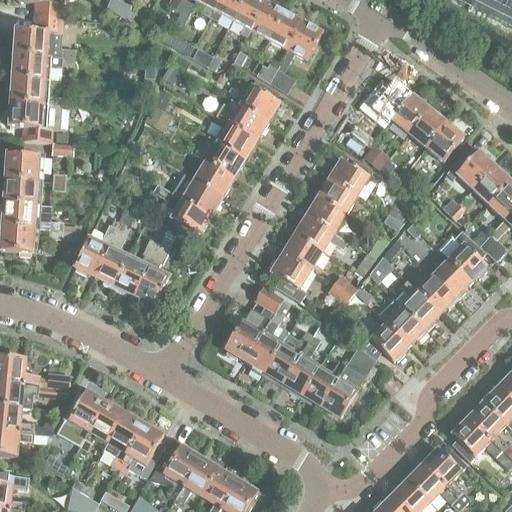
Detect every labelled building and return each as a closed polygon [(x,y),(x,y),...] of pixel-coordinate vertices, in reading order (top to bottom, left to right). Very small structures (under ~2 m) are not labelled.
[(37,4),(36,19),(65,21),(66,6),(63,6),(63,0),(20,0),(20,3),(37,4)] [(172,0),(169,10),(182,16),(187,3),(181,0),(180,0),(172,0)] [(203,17),(211,21),(222,0),(196,0),(197,1),(196,3),(208,9),(203,17)] [(223,17),(234,23),(246,0),(222,0),(211,21),(219,25),(223,17)] [(248,41),(252,33),(268,4),(261,0),(246,0),(234,23),(245,29),(241,37),(248,41)] [(511,0),(458,0),(462,2),(511,26),(511,0)] [(108,11),(125,22),(131,9),(112,1),(108,11)] [(187,3),(182,16),(176,28),(183,32),(196,7),(187,3)] [(252,33),(271,43),(287,14),(268,4),(252,33)] [(131,9),(125,22),(126,22),(132,25),(139,9),(132,6),(131,9)] [(271,43),(289,53),(305,24),(287,14),(271,43)] [(18,32),(16,57),(76,61),(76,53),(62,52),(65,21),(36,19),(35,33),(18,32)] [(280,69),(270,88),(288,98),(296,84),(285,77),(296,57),(308,63),(324,34),(305,24),(289,53),(290,53),(281,69),(280,69)] [(148,28),(145,34),(152,38),(155,32),(148,28)] [(162,44),(168,48),(173,38),(168,35),(162,44)] [(173,38),(168,48),(189,60),(195,50),(173,38)] [(193,62),(208,71),(213,60),(199,52),(193,62)] [(235,66),(242,70),(248,59),(240,55),(235,66)] [(16,57),(14,80),(51,83),(51,70),(62,71),(62,69),(75,70),(76,61),(16,57)] [(178,58),(172,68),(182,74),(186,76),(191,66),(178,58)] [(213,60),(208,71),(215,75),(222,63),(215,59),(214,61),(213,60)] [(257,80),(270,88),(280,69),(272,65),(268,71),(263,69),(257,80)] [(164,82),(174,88),(182,74),(172,68),(164,82)] [(145,69),(145,82),(155,82),(155,69),(145,69)] [(14,80),(13,104),(73,109),(73,102),(58,101),(58,99),(49,98),(51,83),(14,80)] [(382,82),(359,111),(384,132),(392,123),(413,97),(407,92),(409,89),(400,82),(398,84),(396,83),(395,82),(390,88),(382,82)] [(256,83),(253,89),(276,103),(280,97),(256,83)] [(252,89),(240,108),(270,126),(282,107),(252,89)] [(154,109),(163,114),(172,98),(163,93),(154,109)] [(392,123),(409,137),(430,110),(413,97),(392,123)] [(217,120),(229,127),(259,145),(270,126),(240,108),(232,103),(228,110),(224,108),(217,120)] [(73,109),(13,104),(11,129),(25,130),(25,143),(53,145),(54,131),(47,130),(49,108),(59,109),(59,118),(92,120),(92,111),(73,109)] [(409,137),(427,151),(447,124),(430,110),(409,137)] [(164,135),(172,121),(155,111),(147,126),(164,135)] [(447,124),(427,151),(445,165),(466,139),(447,124)] [(229,127),(217,146),(247,164),(259,145),(229,127)] [(57,138),(56,146),(68,147),(68,139),(57,138)] [(197,160),(205,165),(206,164),(236,183),(247,164),(217,146),(209,141),(197,160)] [(356,157),(363,162),(372,150),(366,144),(356,157)] [(54,158),(74,159),(75,148),(68,147),(56,146),(55,146),(54,158)] [(374,148),(364,162),(380,174),(390,161),(374,148)] [(381,175),(384,177),(388,180),(406,157),(399,152),(381,175)] [(457,176),(474,192),(496,168),(481,153),(476,159),(469,152),(447,175),(453,181),(457,176)] [(9,158),(7,182),(43,185),(45,160),(9,158)] [(341,162),(329,182),(358,199),(373,175),(354,163),(351,168),(341,162)] [(206,164),(205,165),(194,183),(224,201),(236,183),(206,164)] [(474,192),(489,207),(511,183),(496,168),(474,192)] [(399,186),(408,192),(418,180),(410,174),(399,186)] [(54,178),(54,185),(67,186),(67,185),(71,185),(71,181),(67,181),(68,179),(54,178)] [(163,181),(159,188),(212,220),(224,201),(194,183),(187,195),(163,181)] [(7,182),(5,206),(41,209),(43,185),(7,182)] [(329,182),(318,200),(347,218),(358,199),(329,182)] [(489,207),(505,222),(511,215),(511,182),(511,183),(489,207)] [(67,186),(54,185),(53,195),(75,197),(76,188),(67,187),(67,186)] [(212,220),(159,188),(158,188),(153,196),(168,205),(178,210),(166,230),(189,244),(194,235),(201,240),(212,220)] [(318,200),(306,219),(335,237),(347,218),(318,200)] [(443,213),(449,218),(458,207),(453,202),(443,213)] [(5,206),(3,230),(39,232),(41,209),(5,206)] [(458,207),(449,218),(456,225),(466,215),(458,207)] [(394,210),(389,218),(403,226),(407,219),(394,210)] [(89,277),(96,280),(118,233),(121,226),(128,213),(125,211),(119,225),(115,223),(112,230),(110,229),(102,247),(90,241),(76,271),(79,272),(78,274),(88,279),(89,277)] [(128,213),(121,226),(131,231),(137,217),(130,213),(129,213),(128,213)] [(481,249),(497,264),(508,253),(498,243),(511,228),(511,215),(505,222),(506,222),(491,237),(492,237),(490,240),(489,239),(481,249)] [(403,226),(389,218),(385,226),(399,235),(404,227),(403,226)] [(306,219),(295,238),(324,255),(330,245),(344,253),(349,245),(335,237),(306,219)] [(154,234),(158,226),(149,221),(145,229),(154,234)] [(419,222),(413,228),(421,237),(427,231),(419,222)] [(51,226),(51,233),(63,234),(63,227),(51,226)] [(421,237),(413,228),(408,234),(416,242),(421,237)] [(39,232),(3,230),(2,254),(20,256),(20,258),(31,259),(31,257),(38,257),(39,232)] [(83,235),(63,234),(51,233),(50,241),(69,243),(67,255),(78,257),(83,245),(82,245),(82,244),(83,235)] [(103,286),(114,291),(129,260),(120,256),(128,238),(118,233),(96,280),(104,284),(103,286)] [(480,250),(481,249),(489,239),(483,234),(473,244),(480,250)] [(463,249),(449,263),(472,287),(478,280),(480,282),(487,274),(486,273),(488,270),(481,263),(486,258),(463,235),(456,242),(463,249)] [(366,256),(367,256),(377,262),(390,246),(378,237),(366,256)] [(295,238),(283,257),(312,274),(324,255),(295,238)] [(127,295),(135,299),(160,246),(151,242),(143,257),(146,259),(142,266),(129,260),(114,291),(126,297),(127,295)] [(397,244),(383,261),(391,268),(404,252),(397,244)] [(160,246),(135,299),(144,303),(143,305),(154,310),(155,308),(156,309),(163,294),(166,295),(170,289),(172,283),(169,282),(170,279),(158,273),(161,266),(163,267),(171,251),(160,246)] [(367,256),(355,276),(363,281),(377,262),(367,256)] [(312,274),(283,257),(272,276),(282,282),(276,291),(301,306),(307,296),(301,292),(312,274)] [(391,268),(383,261),(370,279),(379,287),(387,279),(384,277),(392,269),(391,268)] [(449,263),(433,279),(458,304),(466,295),(465,294),(472,287),(449,263)] [(342,279),(335,288),(352,301),(356,296),(359,293),(342,279)] [(433,279),(418,294),(418,295),(441,318),(448,311),(449,312),(458,304),(433,279)] [(411,302),(403,310),(402,310),(427,335),(436,326),(434,325),(441,318),(418,295),(418,294),(408,285),(401,292),(411,302)] [(352,301),(335,288),(329,296),(345,310),(352,301)] [(255,303),(275,316),(284,303),(264,289),(255,303)] [(361,290),(359,293),(356,296),(368,309),(374,303),(361,290)] [(379,320),(386,327),(387,326),(410,349),(417,342),(418,344),(427,335),(402,310),(403,310),(396,303),(379,320)] [(239,361),(246,365),(271,323),(252,313),(245,326),(243,325),(227,353),(228,354),(226,358),(237,364),(239,361)] [(251,373),(262,380),(281,348),(270,341),(282,321),(275,316),(271,323),(246,365),(253,369),(251,373)] [(289,395),(300,402),(319,370),(308,363),(315,351),(313,349),(325,331),(317,325),(305,345),(307,346),(283,387),(291,391),(289,395)] [(367,338),(358,351),(376,364),(383,354),(395,365),(396,363),(398,365),(405,357),(404,355),(410,349),(387,326),(386,327),(371,342),(367,338)] [(277,383),(283,387),(307,346),(305,345),(300,342),(293,354),(281,348),(262,380),(275,387),(277,383)] [(346,369),(321,410),(329,414),(327,418),(336,424),(338,420),(341,421),(357,393),(359,394),(376,364),(358,351),(346,369)] [(0,360),(0,385),(40,389),(41,379),(25,377),(27,362),(0,360)] [(314,405),(321,410),(346,369),(338,364),(331,377),(319,370),(300,402),(312,409),(314,405)] [(511,376),(499,389),(511,401),(511,376)] [(48,390),(71,392),(72,379),(49,378),(48,390)] [(0,385),(0,409),(22,411),(23,396),(39,397),(39,401),(61,403),(61,392),(40,390),(40,389),(0,385)] [(511,401),(499,389),(484,405),(507,428),(506,428),(511,433),(511,401)] [(74,444),(82,449),(107,404),(87,393),(70,423),(82,430),(74,444)] [(97,439),(108,446),(126,415),(107,404),(82,449),(89,453),(97,439)] [(484,405),(468,420),(504,455),(511,448),(499,436),(506,428),(507,428),(484,405)] [(0,409),(0,432),(35,436),(36,426),(21,425),(22,411),(0,409)] [(112,466),(119,470),(145,426),(126,415),(108,446),(109,446),(104,454),(116,460),(112,466)] [(504,455),(468,420),(453,436),(459,442),(453,448),(471,465),(485,450),(497,462),(504,455)] [(152,472),(156,474),(168,454),(158,448),(164,437),(145,426),(119,470),(127,474),(134,461),(147,468),(139,481),(145,485),(152,472)] [(35,436),(0,432),(0,456),(18,458),(19,443),(34,444),(34,447),(48,447),(49,438),(35,437),(35,436)] [(168,496),(176,501),(202,460),(183,449),(177,459),(168,454),(156,474),(154,476),(155,477),(150,485),(171,490),(168,496)] [(439,450),(423,467),(466,509),(472,503),(463,495),(464,494),(452,483),(467,468),(452,453),(447,459),(439,450)] [(511,463),(504,455),(497,462),(508,473),(511,469),(511,463)] [(191,493),(203,500),(220,471),(202,460),(176,501),(184,505),(191,493)] [(423,467),(407,482),(431,505),(441,495),(452,507),(453,507),(451,508),(455,511),(467,511),(465,510),(466,509),(423,467)] [(211,511),(221,511),(240,483),(220,471),(203,500),(215,506),(211,511)] [(0,511),(25,511),(27,505),(12,503),(13,492),(29,494),(30,482),(0,477),(0,511)] [(407,482),(392,498),(406,511),(424,511),(431,505),(407,482)] [(221,511),(247,511),(258,494),(240,483),(221,511)] [(74,492),(68,511),(94,511),(99,506),(74,492)] [(100,502),(116,511),(127,511),(129,509),(105,494),(100,502)] [(406,511),(392,498),(378,511),(406,511)] [(132,511),(157,511),(141,499),(132,511)]
